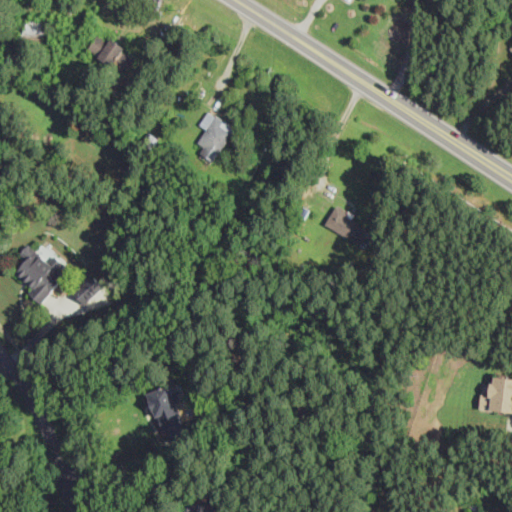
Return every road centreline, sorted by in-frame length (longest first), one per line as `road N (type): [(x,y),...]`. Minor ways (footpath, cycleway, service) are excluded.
road 1 (primary): [(237,0),(511,177)]
road 2 (residential): [(0,356),(45,427),(72,511)]
